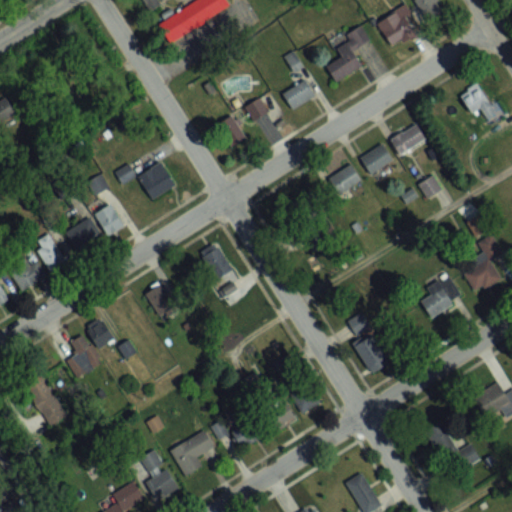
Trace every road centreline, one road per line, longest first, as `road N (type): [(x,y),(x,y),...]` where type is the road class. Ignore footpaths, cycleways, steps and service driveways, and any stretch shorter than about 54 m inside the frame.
road 1 (residential): [(423,511),(99,0)]
road 2 (residential): [(0,341),(489,31)]
road 3 (residential): [(205,511),(511,317)]
